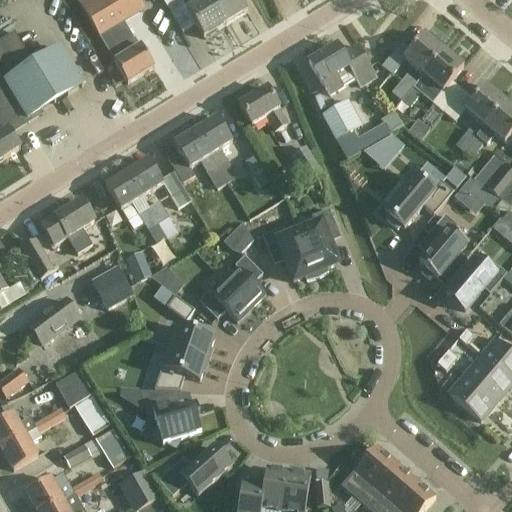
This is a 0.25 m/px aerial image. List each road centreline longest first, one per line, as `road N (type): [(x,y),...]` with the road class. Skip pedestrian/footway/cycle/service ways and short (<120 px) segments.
road 1 (residential): [(351,0),(0,217)]
road 2 (residential): [(366,415),(303,454),(253,448),(236,425),(236,369),(259,337),(320,300),(366,308),(381,326)]
road 3 (residential): [(492,511),(366,415)]
